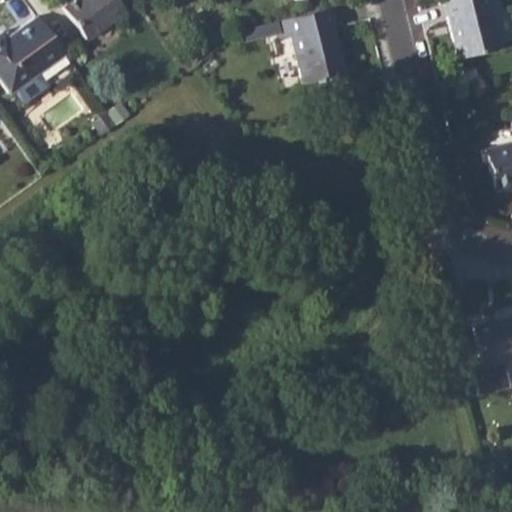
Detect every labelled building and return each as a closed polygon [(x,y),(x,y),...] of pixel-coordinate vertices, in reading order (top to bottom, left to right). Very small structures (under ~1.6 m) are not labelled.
[(135,0),(74,0),(62,10),(86,44),(125,15),(121,10),(135,0)] [(487,0),(443,0),(456,57),(498,47),(487,0)] [(330,6),(285,16),(301,82),(344,73),(337,41),(335,41),(331,24),(335,24),(330,6)] [(63,51),(36,13),(0,38),(0,78),(8,90),(63,51)] [(511,143),(484,150),(492,189),(511,184),(511,143)] [(511,359),(511,315),(470,326),(481,367),(511,359)]
